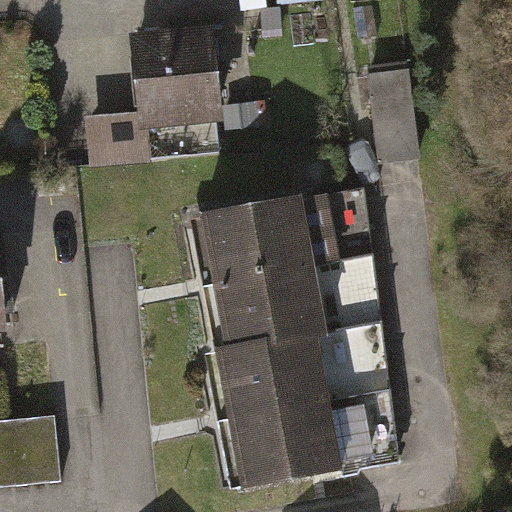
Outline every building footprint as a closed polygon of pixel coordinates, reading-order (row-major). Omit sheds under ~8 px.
[(280,9),(261,11),(264,31),(282,29),(280,9)] [(210,26),(124,34),(132,113),(133,128),(147,126),(151,158),(222,151),(210,26)] [(407,72),(369,78),(383,164),(421,158),(407,72)] [(270,100),(223,107),(227,131),(273,124),(270,100)] [(133,128),(132,113),(84,118),(88,164),(151,158),(147,126),(133,128)] [(364,188),(194,215),(208,280),(370,257),(364,188)] [(370,257),(208,280),(220,348),(380,324),(370,257)] [(389,391),(380,324),(220,348),(210,349),(224,415),(389,391)] [(399,462),(389,391),(224,415),(236,491),(399,462)] [(56,419),(0,424),(0,488),(63,482),(56,419)]
